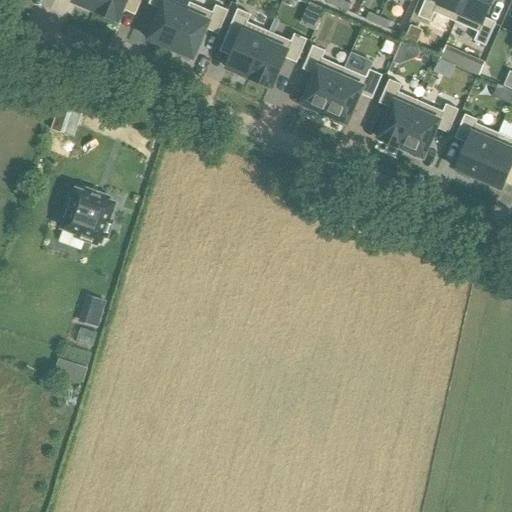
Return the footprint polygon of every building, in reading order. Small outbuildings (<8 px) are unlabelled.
[(73,0),(73,2),(96,12),(101,0),(73,0)] [(101,0),(96,12),(97,12),(97,13),(116,21),(119,22),(124,11),(128,0),(101,0)] [(161,10),(148,39),(171,49),(189,7),(171,0),(150,0),(149,5),(161,10)] [(341,0),(337,8),(348,13),(352,5),(341,0)] [(425,0),(418,17),(430,22),(434,13),(456,23),(465,0),(425,0)] [(465,0),(456,23),(478,33),(474,41),(486,47),(496,23),(485,18),(493,0),(465,0)] [(189,7),(171,49),(178,52),(177,56),(189,61),(191,58),(194,59),(207,29),(218,34),(229,11),(216,5),(213,13),(191,3),(189,7)] [(231,57),(226,68),(249,78),(269,32),(248,23),(251,15),(238,9),(227,33),(239,39),(231,57)] [(369,13),(366,20),(377,25),(380,17),(369,13)] [(380,17),(377,25),(388,30),(391,22),(380,17)] [(269,32),(249,78),(251,79),(250,79),(270,87),(272,88),(286,58),(297,63),(307,40),(294,34),(291,42),(269,32)] [(315,75),(302,104),(305,106),(303,109),(316,114),(317,111),(325,114),(345,68),(322,58),(326,51),(313,46),(303,70),(315,75)] [(465,55),(460,68),(479,76),(485,63),(465,55)] [(345,68),(325,114),(332,117),(330,121),(343,126),(357,93),(372,100),(382,76),(371,70),(370,70),(367,78),(345,68)] [(391,109),(378,138),(380,139),(380,140),(399,148),(400,148),(401,148),(421,102),(399,92),(402,85),(389,80),(379,104),(391,109)] [(421,102),(401,148),(424,158),(437,128),(448,134),(459,110),(446,104),(443,112),(421,102)] [(54,112),(47,135),(70,142),(77,118),(54,112)] [(465,115),(455,138),(467,143),(455,169),(458,171),(457,174),(469,180),(471,176),(478,179),(499,134),(476,124),(478,120),(465,115)] [(511,139),(499,134),(478,179),(501,189),(511,164),(511,139)] [(63,229),(101,243),(116,204),(76,190),(63,229)] [(96,327),(104,301),(91,297),(83,323),(96,327)] [(57,356),(52,372),(81,381),(86,365),(57,356)]
